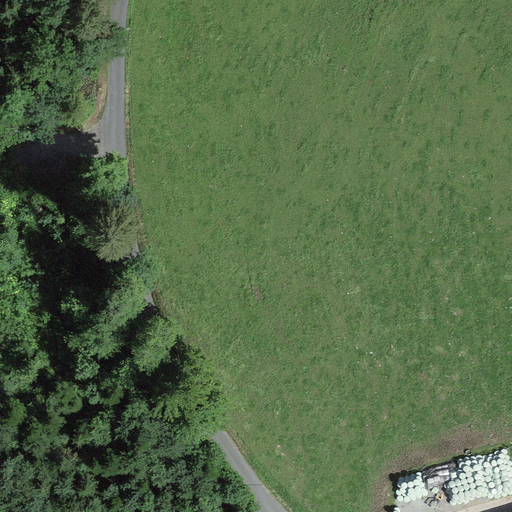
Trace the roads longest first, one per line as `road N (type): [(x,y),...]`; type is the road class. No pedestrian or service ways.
road 1 (unclassified): [(106,156),(115,212),(151,319),(259,511)]
road 2 (unclassified): [(106,156),(121,0)]
road 3 (track): [(0,116),(36,152),(106,156)]
